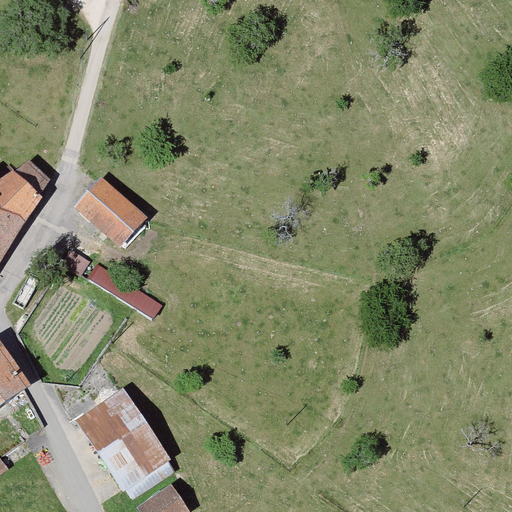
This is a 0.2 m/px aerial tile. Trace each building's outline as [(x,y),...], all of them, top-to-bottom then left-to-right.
[(0,168),(0,257),(51,177),(25,151),(0,168)] [(154,206),(111,162),(81,192),(125,235),(154,206)] [(158,319),(167,304),(102,264),(93,278),(158,319)] [(1,325),(0,326),(0,395),(34,373),(1,325)] [(183,455),(129,374),(84,404),(138,485),(183,455)] [(0,478),(14,468),(3,454),(0,455),(0,478)] [(172,511),(199,492),(180,467),(148,490),(164,511),(172,511)]
